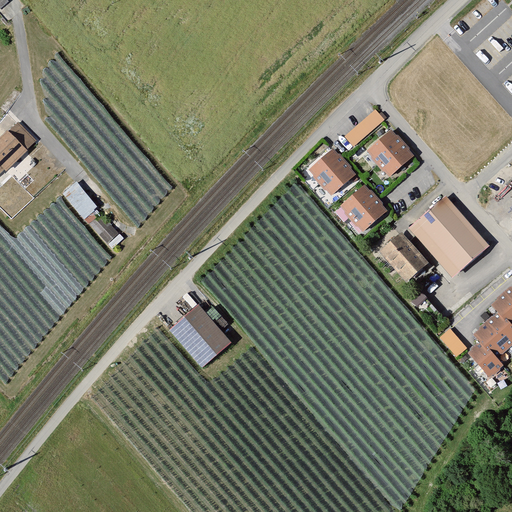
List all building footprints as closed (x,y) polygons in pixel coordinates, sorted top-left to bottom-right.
[(373,105),(344,129),(354,141),(383,117),(373,105)] [(36,144),(14,122),(0,136),(0,171),(1,171),(5,175),(36,144)] [(411,159),(388,134),(365,155),(389,180),(411,159)] [(352,175),(330,152),(307,173),(330,197),(352,175)] [(511,206),(511,177),(485,201),(500,218),(511,206)] [(93,214),(101,208),(79,180),(64,192),(110,248),(122,239),(103,216),(98,220),(93,214)] [(385,215),(361,189),(339,209),(362,235),(385,215)] [(488,251),(443,201),(408,232),(453,282),(488,251)] [(426,265),(398,235),(376,255),(404,285),(426,265)] [(511,331),(511,287),(490,309),(495,314),(511,332),(511,331)] [(412,299),(417,306),(429,297),(424,290),(412,299)] [(197,310),(168,334),(200,372),(229,348),(197,310)] [(511,343),(511,331),(511,332),(495,314),(472,337),(478,344),(494,361),(511,343)] [(464,351),(447,331),(436,341),(453,360),(464,351)] [(500,369),(494,361),(478,344),(465,356),(487,381),(500,369)]
